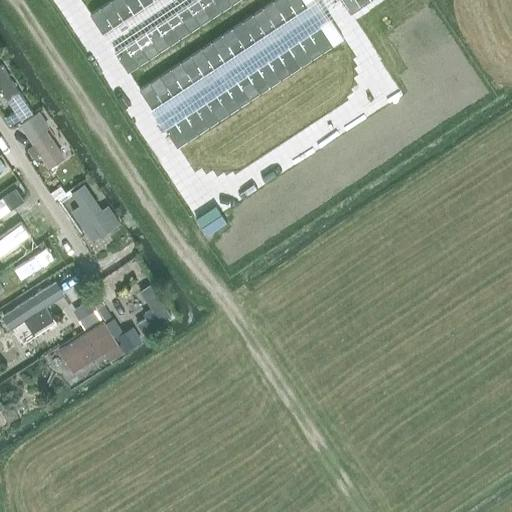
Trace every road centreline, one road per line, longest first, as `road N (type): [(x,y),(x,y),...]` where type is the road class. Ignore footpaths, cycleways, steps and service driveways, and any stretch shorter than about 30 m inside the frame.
road 1 (track): [(359,511),(229,305),(156,227),(7,0)]
road 2 (residential): [(67,0),(180,171)]
